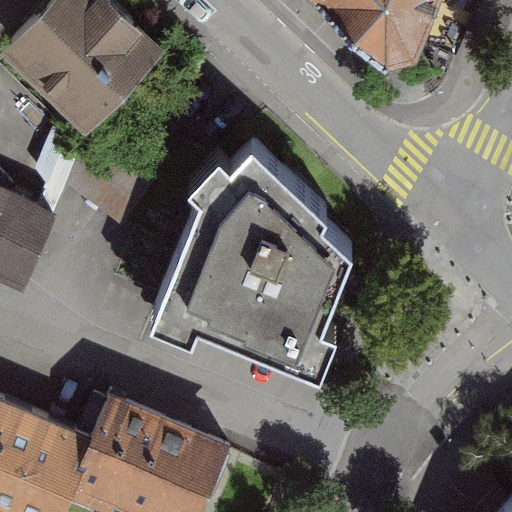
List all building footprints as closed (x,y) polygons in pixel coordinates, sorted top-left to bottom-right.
[(166,44),(118,0),(46,0),(4,45),(89,126),(166,44)] [(332,0),(394,55),(425,52),(443,0),(332,0)] [(226,151),(193,181),(202,197),(153,318),(198,339),(204,321),(328,368),(342,326),(329,321),(357,244),(326,219),(332,208),(260,141),(236,163),(226,151)] [(63,205),(0,179),(0,268),(32,281),(63,205)] [(89,421),(0,386),(0,505),(17,511),(58,511),(70,483),(144,511),(194,511),(230,436),(104,384),(89,421)]
